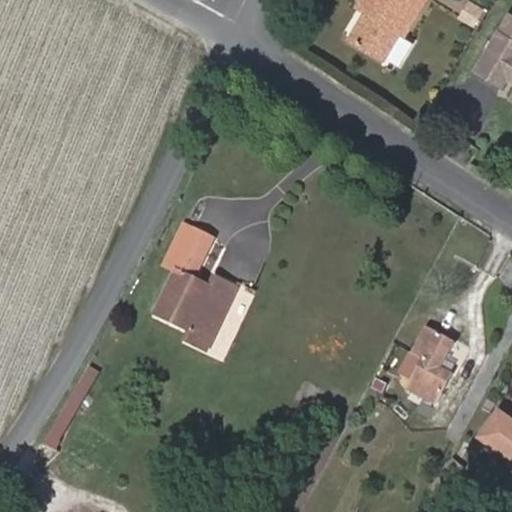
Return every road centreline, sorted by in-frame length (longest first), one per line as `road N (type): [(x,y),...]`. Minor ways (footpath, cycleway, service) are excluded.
road 1 (residential): [(0,477),(223,69),(234,34)]
road 2 (residential): [(511,215),(234,34)]
